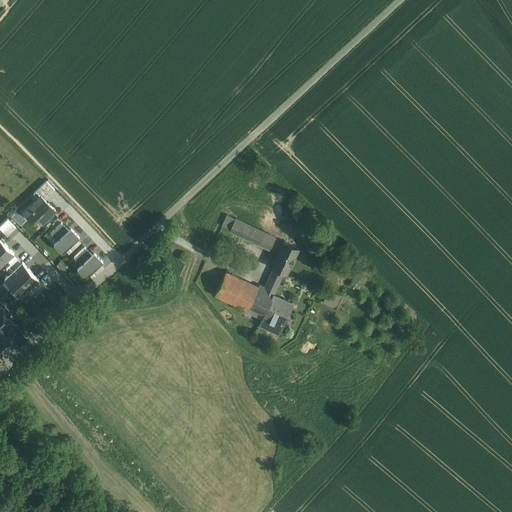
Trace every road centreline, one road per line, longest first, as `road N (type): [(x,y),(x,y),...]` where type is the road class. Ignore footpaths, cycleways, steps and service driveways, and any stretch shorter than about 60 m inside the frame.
road 1 (residential): [(107,273),(400,0)]
road 2 (residential): [(0,374),(107,273)]
